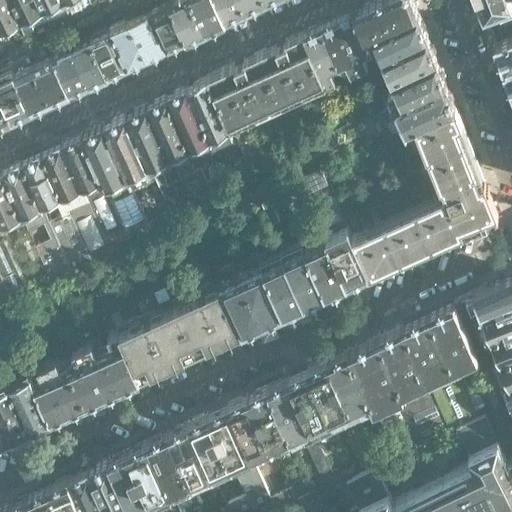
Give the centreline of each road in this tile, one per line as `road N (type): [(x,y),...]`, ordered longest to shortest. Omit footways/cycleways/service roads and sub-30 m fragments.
road 1 (residential): [(0,480),(511,243)]
road 2 (residential): [(321,0),(0,148)]
road 3 (residential): [(511,152),(455,0)]
